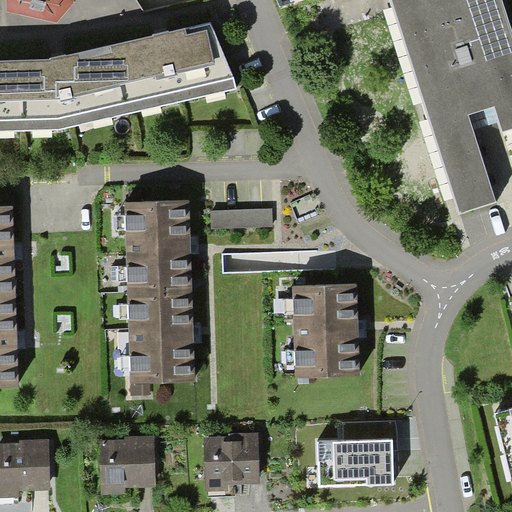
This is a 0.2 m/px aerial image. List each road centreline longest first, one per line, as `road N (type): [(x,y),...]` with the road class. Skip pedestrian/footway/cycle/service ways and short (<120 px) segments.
road 1 (residential): [(253,0),(341,209),(400,264),(450,296)]
road 2 (residential): [(451,510),(428,380),(435,327),(450,296)]
